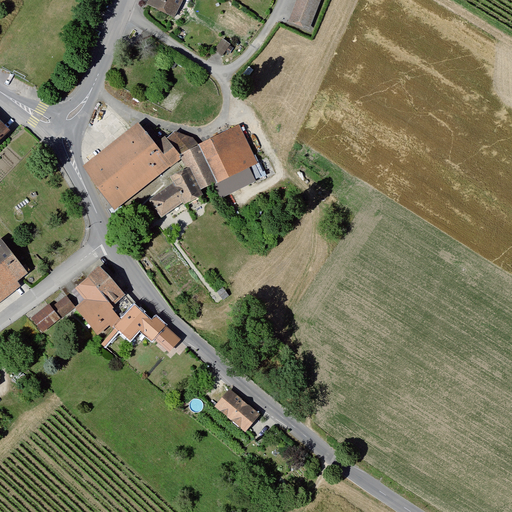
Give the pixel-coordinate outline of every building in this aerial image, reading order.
[(185,0),(150,0),(148,5),(176,19),(185,0)] [(322,0),(298,0),(289,23),(310,31),(322,0)] [(232,46),(223,39),(214,51),(223,58),(232,46)] [(0,142),(12,131),(0,118),(0,142)] [(143,123),(85,167),(118,210),(185,159),(184,157),(169,138),(160,145),(143,123)] [(239,127),(184,157),(185,159),(191,170),(204,194),(260,164),(239,127)] [(204,194),(191,170),(176,179),(179,184),(189,203),(192,207),(207,198),(204,194)] [(189,203),(179,184),(152,200),(164,219),(189,203)] [(2,233),(0,234),(0,304),(24,286),(21,282),(34,272),(2,233)] [(104,267),(90,277),(116,309),(129,299),(104,267)] [(90,277),(69,295),(79,307),(103,336),(124,319),(116,309),(90,277)] [(69,295),(34,319),(43,332),(79,307),(69,295)] [(136,306),(124,319),(118,327),(135,342),(143,332),(153,321),(136,306)] [(153,321),(143,332),(154,342),(157,338),(172,351),(183,339),(158,316),(153,321)] [(262,414),(232,389),(217,407),(248,431),(262,414)]
